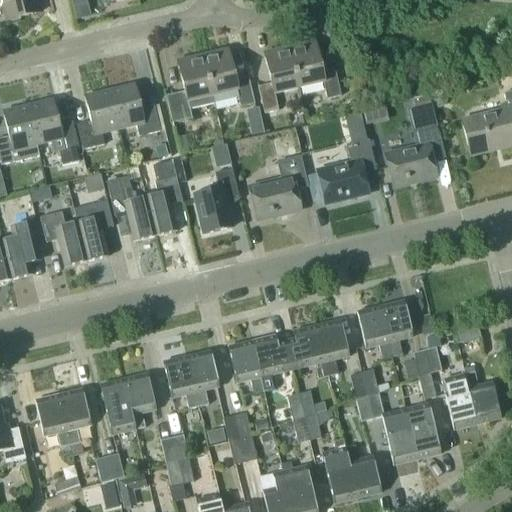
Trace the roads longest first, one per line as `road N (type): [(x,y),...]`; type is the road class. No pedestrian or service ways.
road 1 (unclassified): [(493,215),(0,334)]
road 2 (residential): [(0,65),(216,18)]
road 3 (residential): [(216,18),(264,17),(335,0)]
